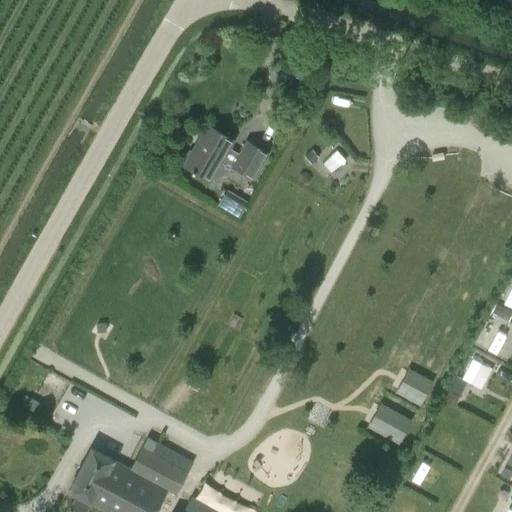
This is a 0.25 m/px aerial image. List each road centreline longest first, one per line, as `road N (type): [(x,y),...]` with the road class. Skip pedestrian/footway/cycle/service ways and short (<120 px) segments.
road 1 (unclassified): [(0,327),(186,0)]
road 2 (unclassified): [(511,81),(243,0)]
